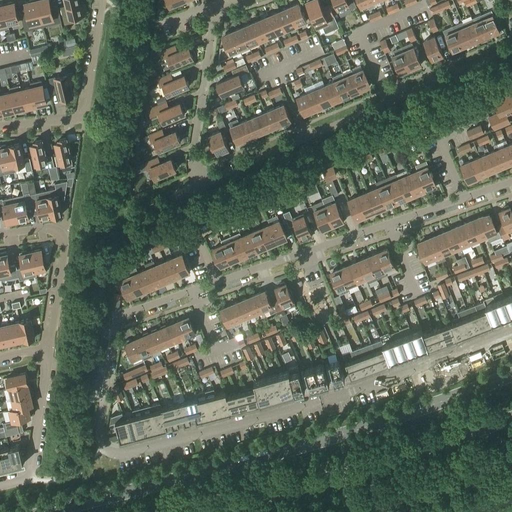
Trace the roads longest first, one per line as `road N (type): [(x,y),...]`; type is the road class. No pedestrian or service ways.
road 1 (residential): [(96,433),(111,335),(122,314),(511,181)]
road 2 (residential): [(511,48),(206,175),(192,154),(218,6)]
road 3 (primary): [(511,374),(353,431),(50,511)]
road 4 (residential): [(96,433),(101,447),(120,455),(351,391),(511,329)]
road 5 (primary): [(205,511),(511,418)]
road 6 (residential): [(0,124),(83,115),(100,0)]
road 7 (residential): [(0,237),(69,229),(46,350)]
road 8 (residential): [(0,487),(29,480),(46,350)]
